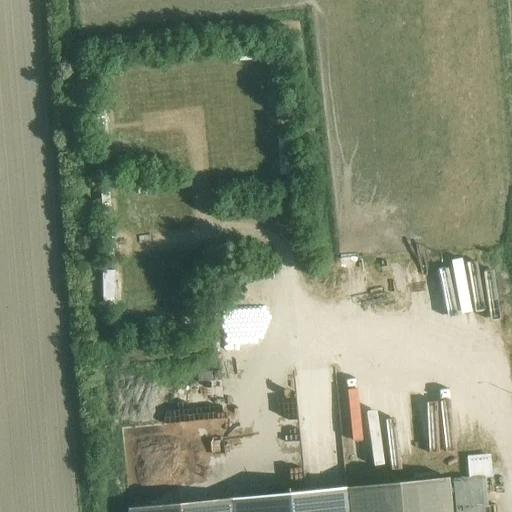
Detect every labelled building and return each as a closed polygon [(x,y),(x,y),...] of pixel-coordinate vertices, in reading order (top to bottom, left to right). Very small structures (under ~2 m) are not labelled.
[(257,43),(237,43),(238,53),(258,53),(257,43)] [(133,59),(157,57),(157,48),(132,50),(133,59)] [(282,104),(292,103),(290,83),(279,84),(282,104)] [(97,96),(103,122),(113,119),(106,94),(97,96)] [(297,127),(277,127),(277,148),(285,148),(285,164),(297,164),(297,127)] [(106,204),(117,203),(115,181),(104,182),(106,204)] [(205,254),(222,251),(221,242),(204,245),(205,254)] [(118,289),(119,268),(107,267),(106,288),(118,289)] [(119,352),(145,352),(145,344),(119,344),(119,352)] [(333,352),(294,357),(302,431),(342,427),(333,352)] [(134,375),(133,403),(193,405),(194,377),(134,375)] [(347,417),(359,416),(358,379),(346,380),(347,417)] [(390,384),(392,432),(406,431),(404,383),(390,384)] [(348,488),(350,511),(450,511),(447,478),(348,488)] [(350,511),(348,488),(231,499),(232,511),(350,511)] [(127,509),(127,511),(229,511),(228,499),(127,509)]
